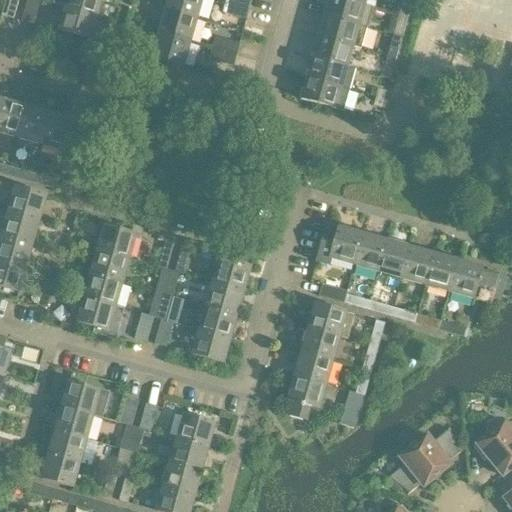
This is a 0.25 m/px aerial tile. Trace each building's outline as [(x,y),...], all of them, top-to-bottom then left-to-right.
[(13,20),(19,0),(5,0),(1,17),(13,20)] [(27,0),(21,22),(33,26),(40,1),(36,0),(27,0)] [(56,0),(55,4),(55,6),(66,9),(97,18),(102,0),(56,0)] [(168,0),(166,11),(197,20),(202,0),(168,0)] [(225,0),(225,2),(250,9),(252,0),(225,0)] [(341,0),(328,0),(324,18),(359,27),(367,30),(373,9),(365,6),(341,0)] [(403,0),(401,8),(399,16),(408,19),(410,10),(412,0),(403,0)] [(250,9),(225,2),(222,14),(247,21),(250,9)] [(66,9),(59,33),(90,42),(97,18),(66,9)] [(166,11),(159,35),(190,44),(197,20),(166,11)] [(399,16),(393,37),(402,39),(405,27),(408,19),(399,16)] [(324,18),(318,38),(353,48),(362,50),(367,30),(359,27),(324,18)] [(190,44),(159,35),(152,60),(183,68),(190,44)] [(215,38),(212,50),(236,57),(240,45),(215,38)] [(318,38),(312,59),(347,69),(353,48),(318,38)] [(390,49),(387,58),(396,60),(398,52),(390,49)] [(236,57),(212,50),(208,62),(233,69),(236,57)] [(387,58),(385,66),(393,68),(396,60),(387,58)] [(312,59),(307,80),(341,90),(349,92),(355,71),(347,69),(312,59)] [(144,86),(161,91),(166,77),(148,72),(144,86)] [(341,90),(307,80),(301,102),(335,112),(343,114),(349,92),(341,90)] [(378,91),(375,99),(384,102),(386,93),(378,91)] [(384,102),(375,99),(373,107),(382,110),(384,102)] [(0,109),(0,134),(17,140),(26,108),(2,102),(0,109)] [(17,140),(41,146),(50,115),(26,108),(17,140)] [(50,115),(41,146),(62,152),(58,167),(72,171),(82,137),(71,133),(74,122),(50,115)] [(0,166),(0,175),(6,177),(9,169),(0,166)] [(17,171),(15,180),(30,184),(33,175),(17,171)] [(41,178),(39,187),(55,191),(57,182),(41,178)] [(15,188),(8,213),(40,222),(46,197),(15,188)] [(8,213),(1,237),(33,246),(40,222),(8,213)] [(330,260),(354,267),(363,236),(338,229),(338,230),(326,226),(316,263),(329,266),(330,260)] [(105,228),(98,252),(129,261),(136,236),(105,228)] [(354,267),(378,274),(387,243),(363,236),(354,267)] [(1,237),(0,242),(0,262),(26,269),(33,246),(1,237)] [(378,274),(402,281),(410,249),(387,243),(378,274)] [(181,249),(175,273),(174,274),(179,275),(183,276),(190,252),(181,249)] [(402,281),(426,287),(434,256),(410,249),(402,281)] [(98,252),(91,276),(122,285),(129,261),(98,252)] [(162,254),(158,269),(162,270),(167,271),(171,257),(162,254)] [(426,287),(449,294),(458,263),(434,256),(426,287)] [(219,260),(213,284),(244,293),(251,269),(219,260)] [(26,269),(0,262),(0,288),(19,294),(26,269)] [(458,263),(449,294),(474,301),(477,288),(482,289),(484,291),(487,289),(489,293),(496,289),(500,276),(495,275),(496,273),(487,271),(487,272),(482,271),(483,269),(458,263)] [(91,276),(84,300),(116,309),(116,308),(122,285),(91,276)] [(159,280),(155,294),(164,296),(168,282),(159,280)] [(168,282),(164,296),(173,299),(177,285),(168,282)] [(213,284),(206,308),(237,317),(244,293),(213,284)] [(343,305),(346,296),(346,293),(322,286),(319,298),(343,305)] [(155,294),(151,308),(160,311),(164,296),(155,294)] [(160,311),(157,320),(161,321),(166,323),(173,299),(164,296),(160,311)] [(354,298),(352,307),(367,312),(370,303),(354,298)] [(116,309),(84,300),(77,324),(95,329),(93,335),(115,341),(123,310),(116,308),(116,309)] [(315,305),(308,330),(340,339),(348,341),(355,316),(347,314),(316,306),(315,305)] [(378,305),(375,314),(391,318),(393,309),(378,305)] [(206,308),(199,332),(230,341),(237,317),(206,308)] [(402,312),(399,321),(415,325),(417,316),(402,312)] [(147,344),(153,319),(149,318),(141,316),(134,340),(147,344)] [(426,319),(423,327),(439,332),(441,323),(426,319)] [(161,321),(154,346),(166,349),(173,325),(166,323),(161,321)] [(376,322),(371,338),(380,341),(385,325),(376,322)] [(441,323),(439,332),(463,339),(466,330),(441,323)] [(308,330),(302,354),(333,363),(340,339),(308,330)] [(230,341),(199,332),(192,356),(224,365),(230,341)] [(369,347),(365,362),(373,365),(378,349),(369,347)] [(0,350),(0,377),(4,378),(11,354),(0,350)] [(302,354),(295,378),(326,386),(333,363),(302,354)] [(362,371),(358,386),(367,389),(371,373),(362,371)] [(289,403),(285,417),(306,423),(310,408),(319,411),(326,386),(295,378),(288,402),(289,403)] [(69,384),(62,408),(93,417),(93,418),(102,420),(110,394),(99,391),(99,392),(69,384)] [(355,394),(351,411),(360,413),(364,397),(355,394)] [(119,424),(127,426),(131,428),(138,403),(126,400),(119,424)] [(146,406),(139,430),(144,431),(151,433),(158,409),(146,406)] [(62,408),(55,432),(87,441),(93,418),(93,417),(62,408)] [(184,416),(177,441),(208,450),(215,425),(184,416)] [(484,440),(473,449),(484,463),(488,460),(502,478),(511,470),(511,424),(486,422),(484,440)] [(389,479),(409,494),(406,496),(407,497),(421,485),(423,489),(451,467),(448,464),(462,452),(461,452),(459,454),(449,431),(433,444),(427,437),(421,442),(419,442),(418,442),(415,443),(413,443),(411,445),(410,446),(408,448),(408,449),(407,451),(407,452),(406,454),(400,459),(405,466),(389,479)] [(55,432),(49,456),(80,465),(87,441),(55,432)] [(124,436),(120,451),(129,453),(133,439),(124,436)] [(133,439),(129,453),(137,456),(141,441),(133,439)] [(177,441),(170,465),(201,474),(208,450),(177,441)] [(120,451),(116,465),(125,467),(129,453),(120,451)] [(129,453),(125,467),(133,470),(137,456),(129,453)] [(49,456),(42,481),(73,489),(80,465),(49,456)] [(170,465),(163,489),(195,498),(201,474),(170,465)] [(107,481),(105,488),(114,491),(117,481),(118,476),(113,474),(109,473),(107,481)] [(125,481),(121,493),(130,495),(134,481),(135,480),(131,479),(126,478),(125,481)] [(511,478),(509,481),(500,489),(507,498),(504,501),(511,511),(511,478)] [(30,485),(27,494),(43,499),(46,490),(30,485)] [(190,511),(195,498),(163,489),(156,511),(190,511)] [(55,492),(52,501),(68,506),(70,497),(55,492)] [(78,499),(76,508),(89,511),(91,511),(94,504),(78,499)]
